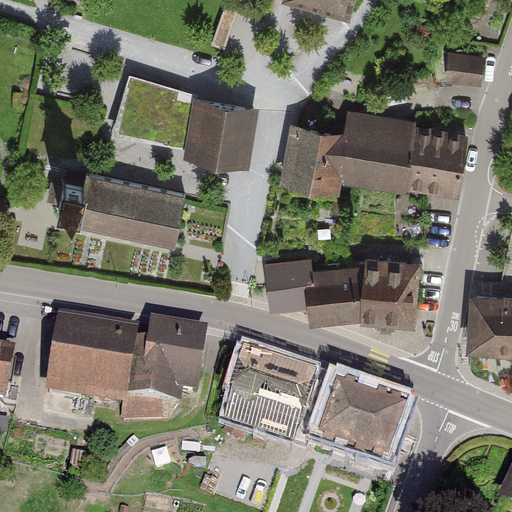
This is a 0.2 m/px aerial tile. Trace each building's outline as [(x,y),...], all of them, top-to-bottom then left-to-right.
[(288,0),(287,4),(350,21),(355,0),(288,0)] [(487,60),(457,56),(453,86),(483,90),(487,60)] [(260,112),(200,103),(201,96),(131,77),(114,140),(193,155),(192,161),(252,169),(260,112)] [(411,191),(417,132),(418,123),(348,116),(347,135),(344,184),(411,191)] [(344,184),(347,135),(309,131),(298,189),(342,196),(344,184)] [(411,191),(464,197),(470,137),(417,132),(411,191)] [(65,206),(63,218),(176,242),(186,193),(87,173),(86,175),(79,173),(77,182),(66,180),(64,177),(62,178),(64,183),(60,203),(56,204),(57,207),(61,206),(65,206)] [(414,318),(418,265),(366,261),(365,269),(364,315),(381,316),(380,328),(395,329),(395,317),(414,318)] [(312,274),(310,262),(268,266),(273,308),(311,303),(312,320),(364,315),(365,269),(312,274)] [(511,295),(474,293),(470,353),(511,355),(511,295)] [(196,391),(206,333),(155,325),(148,367),(132,364),(136,343),(61,331),(52,383),(127,397),(124,420),(170,418),(196,391)] [(0,350),(0,397),(4,399),(12,353),(0,350)] [(246,354),(223,423),(298,447),(320,378),(246,354)] [(342,384),(320,449),(393,473),(415,408),(342,384)] [(248,497),(298,508),(305,475),(316,478),(319,460),(299,456),(296,470),(256,461),(248,497)] [(511,472),(499,501),(511,507),(511,472)]
